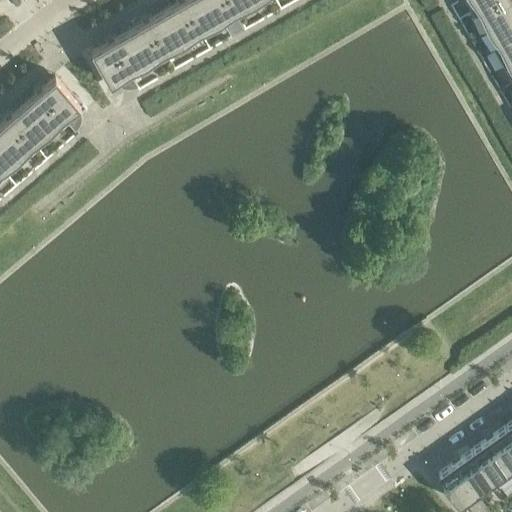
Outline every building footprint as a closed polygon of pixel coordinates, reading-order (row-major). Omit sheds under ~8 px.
[(174,0),(142,18),(140,16),(139,16),(140,19),(106,38),(105,36),(103,37),(105,39),(97,44),(98,46),(93,48),(115,81),(116,83),(117,84),(118,85),(120,86),(123,88),(125,88),(127,88),(129,88),(131,88),(133,87),(135,87),(137,85),(130,73),(259,0),(174,0)] [(511,0),(465,0),(466,1),(467,0),(468,0),(511,75),(511,0)] [(54,76),(50,79),(49,78),(36,89),(34,86),(32,88),(34,90),(5,115),(3,113),(1,114),(4,117),(0,119),(0,175),(65,119),(74,130),(76,128),(77,127),(79,125),(80,123),(80,121),(81,119),(81,117),(81,115),(80,113),(80,112),(79,110),(78,108),(54,76)] [(511,434),(505,425),(488,437),(511,470),(511,434)] [(511,474),(511,470),(488,437),(472,449),(492,478),(497,485),(511,474)] [(492,478),(472,449),(455,460),(475,489),(492,478)] [(475,489),(455,460),(438,473),(444,481),(442,483),(458,502),(475,489)]
